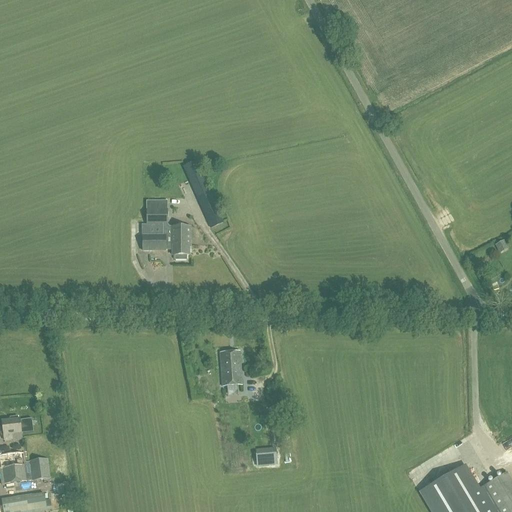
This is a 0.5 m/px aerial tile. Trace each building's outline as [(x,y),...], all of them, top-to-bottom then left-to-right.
[(209,227),(222,222),(196,162),(183,168),(209,227)] [(113,167),(114,177),(134,176),(133,165),(113,167)] [(222,167),(208,168),(209,179),(223,178),(222,167)] [(147,225),(159,225),(163,225),(163,236),(143,236),(143,251),(165,251),(165,249),(172,249),(172,255),(174,255),(175,261),(180,261),(180,227),(170,227),(170,228),(167,228),(167,209),(147,209),(147,225)] [(190,227),(180,227),(180,261),(186,261),(186,259),(186,255),(189,255),(189,248),(190,248),(190,227)] [(505,240),(498,244),(501,251),(508,247),(505,240)] [(222,386),(242,384),(239,351),(220,352),(222,386)] [(221,395),(222,412),(245,411),(246,423),(259,422),(257,393),(221,395)] [(243,413),(222,414),(223,428),(240,428),(240,419),(243,419),(243,413)] [(19,420),(18,420),(17,417),(10,418),(10,421),(2,422),(3,429),(0,429),(1,436),(4,435),(4,442),(13,441),(12,435),(21,434),(19,420)] [(38,447),(37,433),(24,434),(25,448),(38,447)] [(254,444),(255,450),(241,453),(243,467),(265,463),(261,442),(254,444)] [(276,448),(268,449),(270,466),(277,465),(276,448)] [(0,455),(0,465),(0,468),(2,467),(4,484),(49,479),(47,460),(24,462),(23,453),(0,455)] [(478,490),(464,467),(421,492),(432,511),(511,511),(511,509),(495,480),(478,490)] [(43,511),(46,511),(44,500),(44,494),(2,500),(3,511),(43,511)]
